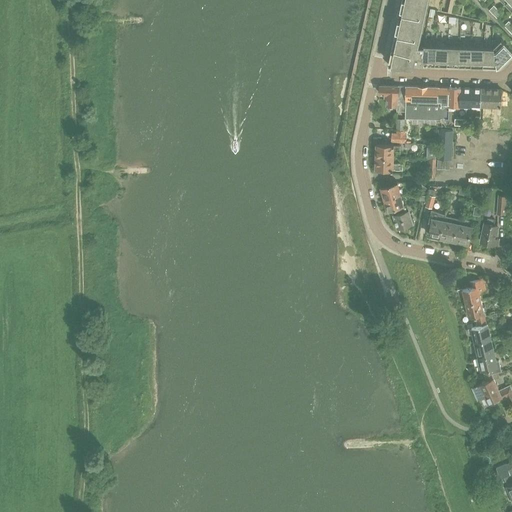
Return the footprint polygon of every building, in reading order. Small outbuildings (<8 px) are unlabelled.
[(402,0),(388,63),(413,65),(416,54),(423,54),(423,44),(415,43),(424,0),(402,0)] [(494,5),(490,9),(494,14),(498,9),(494,5)] [(498,9),(494,14),(498,18),(502,13),(498,9)] [(511,50),(501,39),(492,39),(492,43),(497,66),(511,52),(511,50)] [(435,41),(424,40),(423,44),(423,54),(422,63),(434,64),(435,41)] [(448,41),(435,41),(434,64),(446,64),(448,41)] [(459,42),(448,41),(446,64),(458,65),(459,42)] [(471,42),(459,42),(458,65),(470,65),(471,42)] [(483,42),(471,42),(470,65),(482,66),(483,42)] [(492,43),(483,42),(482,66),(497,66),(492,43)] [(397,110),(406,110),(407,85),(381,84),(380,93),(385,93),(385,97),(388,97),(387,104),(398,104),(397,110)] [(407,85),(406,110),(406,117),(437,118),(439,86),(407,85)] [(439,86),(437,118),(441,118),(442,117),(449,117),(450,86),(439,86)] [(450,86),(449,117),(450,105),(460,105),(461,87),(450,86)] [(461,87),(460,105),(470,105),(471,87),(461,87)] [(471,87),(470,105),(470,114),(475,114),(475,104),(481,104),(481,88),(471,87)] [(481,88),(481,104),(483,105),(482,128),(500,128),(501,105),(502,88),(481,88)] [(404,130),(405,118),(396,118),(396,130),(404,130)] [(437,157),(438,157),(437,168),(450,169),(451,158),(452,158),(453,130),(438,129),(437,157)] [(397,130),(397,132),(392,132),(391,141),(405,142),(406,133),(405,133),(405,130),(397,130)] [(376,143),(376,155),(394,156),(394,150),(401,150),(401,144),(395,144),(395,143),(376,143)] [(430,157),(436,157),(436,145),(427,144),(426,157),(430,157)] [(394,156),(376,155),(376,168),(403,169),(403,163),(394,162),(394,156)] [(381,187),(384,198),(401,194),(398,182),(381,187)] [(426,193),(429,189),(421,183),(418,187),(426,193)] [(428,194),(429,194),(426,206),(433,208),(436,196),(434,195),(436,190),(429,188),(428,194)] [(401,194),(384,198),(388,210),(392,209),(407,204),(404,205),(401,194)] [(499,195),(498,198),(497,214),(505,214),(507,199),(507,195),(499,195)] [(407,204),(392,209),(398,227),(413,223),(407,204)] [(475,206),(473,214),(480,216),(482,207),(475,206)] [(432,210),(432,212),(428,225),(431,226),(429,234),(440,236),(445,215),(446,216),(446,214),(432,210)] [(440,236),(454,239),(459,218),(446,216),(445,215),(440,236)] [(498,244),(500,238),(495,237),(498,224),(494,224),(495,218),(488,217),(487,222),(485,222),(481,241),(498,244)] [(459,218),(454,239),(469,243),(473,225),(464,223),(465,220),(459,218)] [(463,288),(466,302),(481,298),(480,292),(486,290),(484,282),(489,281),(489,277),(483,278),(483,277),(470,280),(472,286),(463,288)] [(423,294),(429,292),(425,278),(419,280),(423,294)] [(481,298),(466,302),(469,316),(477,314),(478,319),(485,318),(484,312),(485,312),(481,298)] [(477,325),(472,326),(468,327),(470,333),(474,332),(475,340),(491,337),(487,323),(485,318),(478,319),(476,320),(477,325)] [(491,337),(475,340),(479,355),(494,351),(491,337)] [(494,351),(479,355),(482,370),(484,369),(486,374),(499,371),(494,351)] [(487,380),(473,387),(478,398),(477,399),(478,400),(479,400),(484,411),(491,407),(489,402),(495,399),(497,401),(508,396),(511,405),(511,404),(511,389),(510,386),(500,390),(494,378),(493,373),(499,372),(499,371),(486,374),(487,380)] [(511,461),(497,469),(500,477),(505,475),(509,484),(508,484),(511,493),(511,461)]
